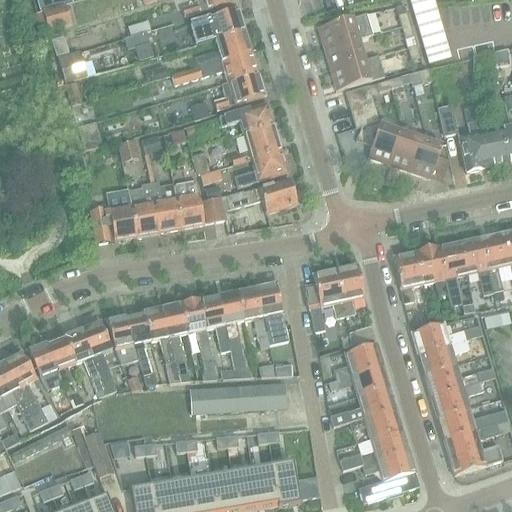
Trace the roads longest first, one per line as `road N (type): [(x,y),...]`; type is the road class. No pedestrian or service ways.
road 1 (residential): [(351,231),(368,256),(435,511)]
road 2 (residential): [(0,319),(106,275),(282,245)]
road 3 (residential): [(331,511),(282,245)]
road 4 (residential): [(355,221),(335,209),(272,0)]
road 5 (residential): [(355,221),(511,192)]
